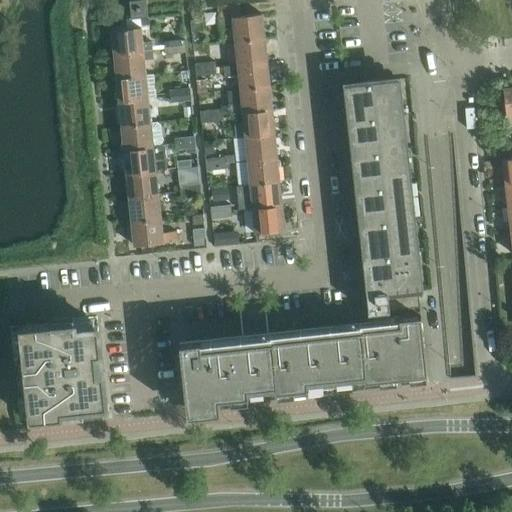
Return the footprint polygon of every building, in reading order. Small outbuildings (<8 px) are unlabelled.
[(146,0),(135,0),(129,1),(131,19),(148,17),(146,0)] [(235,41),(264,38),(261,13),(253,14),(252,3),(216,6),(219,29),(233,27),(235,41)] [(190,21),(191,31),(203,30),(202,20),(200,8),(192,9),(193,16),(190,17),(190,21)] [(113,54),(152,50),(151,41),(141,42),(140,27),(111,30),(113,54)] [(235,41),(237,64),(266,62),(264,38),(235,41)] [(174,41),(175,53),(185,52),(184,40),(174,41)] [(175,53),(174,41),(164,42),(165,54),(175,53)] [(116,78),(145,75),(143,60),(153,59),(152,50),(113,54),(116,78)] [(204,62),(205,74),(216,73),(215,61),(204,62)] [(194,63),(196,75),(205,74),(204,62),(194,63)] [(224,77),(238,75),(240,89),(269,86),(266,62),(237,64),(223,66),(224,77)] [(145,75),(116,78),(118,102),(147,99),(145,75)] [(399,78),(348,83),(370,292),(366,293),(368,313),(420,307),(417,287),(422,286),(399,78)] [(269,86),(240,89),(241,104),(228,105),(229,114),(242,113),(271,109),(269,86)] [(511,113),(511,86),(503,87),(505,115),(511,113)] [(179,89),(180,101),(190,100),(189,88),(179,89)] [(180,101),(179,89),(168,90),(170,102),(180,101)] [(147,99),(118,102),(121,126),(150,122),(147,99)] [(209,110),(211,122),(221,120),(220,108),(209,110)] [(271,109),(242,113),(245,136),(274,133),(271,109)] [(200,111),(201,123),(211,122),(209,110),(200,111)] [(150,122),(121,126),(123,150),(152,146),(159,145),(162,141),(160,125),(157,122),(150,123),(150,122)] [(274,133),(245,136),(247,160),(276,157),(274,133)] [(184,137),(185,149),(196,148),(195,135),(184,137)] [(185,149),(184,137),(174,138),(175,150),(185,149)] [(212,140),(203,141),(205,155),(214,154),(212,140)] [(152,146),(123,150),(126,173),(155,170),(152,146)] [(214,157),(216,169),(226,168),(225,156),(214,157)] [(505,182),(511,181),(511,156),(503,158),(505,182)] [(216,169),(214,157),(205,159),(206,171),(216,169)] [(276,157),(247,160),(250,184),(279,181),(276,157)] [(155,170),(126,173),(128,197),(157,194),(155,170)] [(279,181),(250,184),(252,208),(282,205),(279,181)] [(189,184),(190,197),(201,195),(199,183),(189,184)] [(190,197),(189,184),(179,185),(180,198),(190,197)] [(157,194),(128,197),(131,221),(160,218),(157,194)] [(220,206),(222,217),(231,216),(230,204),(220,206)] [(282,205),(252,208),(255,232),(284,229),(282,205)] [(222,217),(220,206),(210,207),(212,218),(222,217)] [(134,246),(163,243),(177,241),(176,230),(161,232),(160,218),(131,221),(134,246)] [(205,237),(204,228),(192,229),(195,247),(205,246),(204,238),(205,237)] [(216,233),(217,242),(240,240),(239,231),(216,233)] [(421,317),(179,343),(186,409),(428,383),(421,317)] [(18,326),(23,372),(28,420),(84,414),(84,408),(106,406),(98,325),(75,327),(75,323),(52,325),(52,323),(18,326)]
